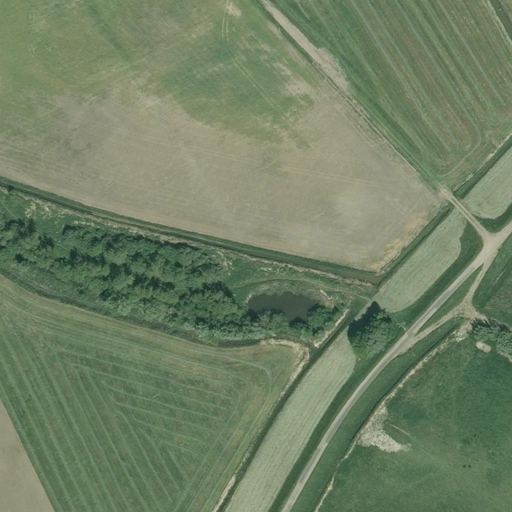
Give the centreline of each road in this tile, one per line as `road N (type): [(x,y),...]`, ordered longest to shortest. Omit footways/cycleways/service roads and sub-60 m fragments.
road 1 (unclassified): [(285,511),(352,400),(511,227)]
road 2 (track): [(398,347),(460,307),(486,253)]
